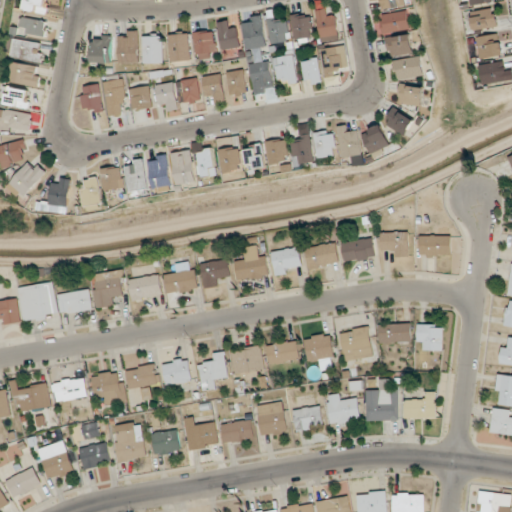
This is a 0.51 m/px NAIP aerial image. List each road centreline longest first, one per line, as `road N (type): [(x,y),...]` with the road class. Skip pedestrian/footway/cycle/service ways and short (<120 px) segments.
road 1 (residential): [(356,0),(369,60),(365,94),(74,153),(59,151),(53,139),(79,0)]
road 2 (residential): [(0,357),(367,293),(476,297)]
road 3 (tertiary): [(78,511),(350,460),(511,468)]
road 4 (residential): [(476,202),(483,242),(450,511)]
road 5 (residential): [(78,8),(126,12),(232,0)]
